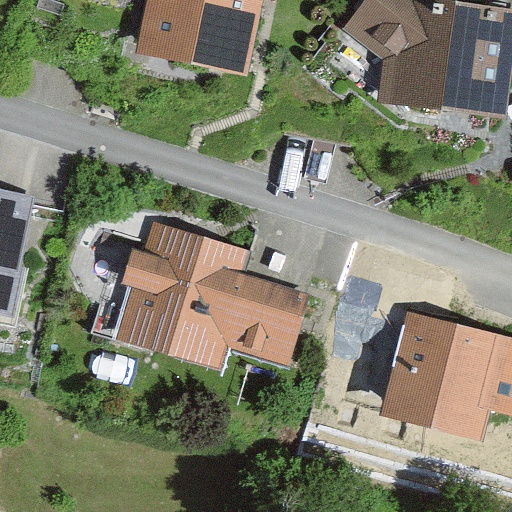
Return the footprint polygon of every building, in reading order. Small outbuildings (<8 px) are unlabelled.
[(262,0),(166,0),(156,65),(250,80),(262,0)] [(511,7),(421,0),(380,0),(372,104),(511,115),(511,7)] [(0,320),(11,323),(43,190),(0,180),(0,320)] [(248,246),(161,228),(138,339),(302,373),(317,300),(240,284),(248,246)] [(511,329),(418,314),(403,406),(511,424),(511,329)]
